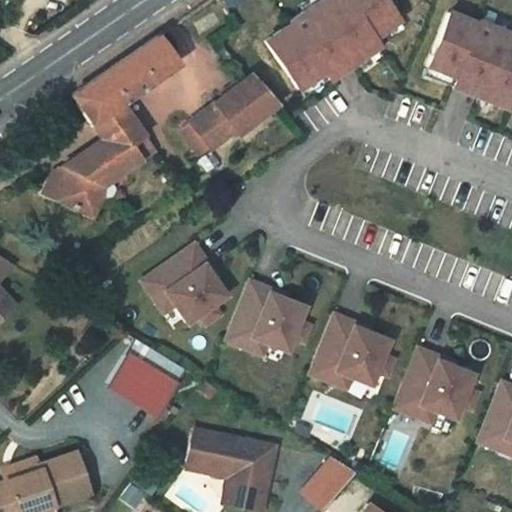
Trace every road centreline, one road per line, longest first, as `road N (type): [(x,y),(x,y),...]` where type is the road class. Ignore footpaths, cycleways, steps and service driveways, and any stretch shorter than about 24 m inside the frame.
road 1 (residential): [(511,186),(351,127),(262,181),(253,199),(255,216),(270,226),(511,323)]
road 2 (secondary): [(0,100),(145,0)]
